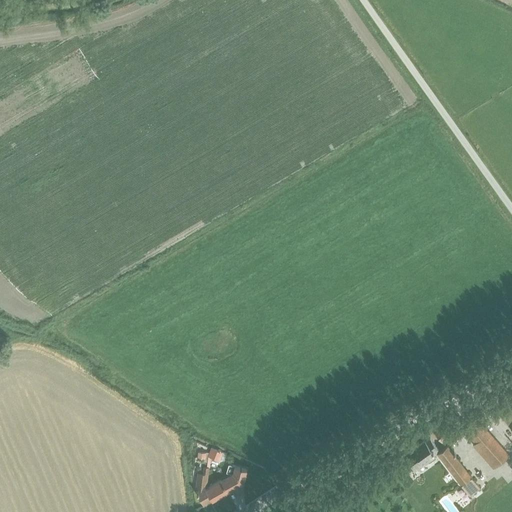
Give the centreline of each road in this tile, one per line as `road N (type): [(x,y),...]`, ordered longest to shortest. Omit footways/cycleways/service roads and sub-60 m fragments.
road 1 (unclassified): [(511,355),(255,511)]
road 2 (unclassified): [(362,0),(511,208)]
